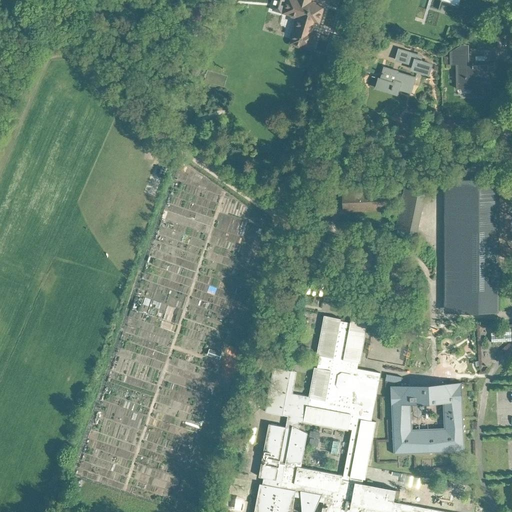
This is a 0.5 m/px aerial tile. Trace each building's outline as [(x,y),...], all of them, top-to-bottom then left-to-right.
[(286,0),(283,12),(290,14),(290,16),(295,17),(297,16),(298,17),(294,30),(292,31),(290,39),(291,41),(290,43),(292,43),(294,45),(300,47),(302,46),(311,49),(316,32),(312,31),(314,22),(318,23),(323,7),(315,4),(316,3),(310,1),(310,0),(286,0)] [(440,0),(438,9),(439,9),(441,0),(452,0),(458,2),(458,0),(440,0)] [(429,74),(432,62),(421,59),(422,55),(399,48),(395,59),(413,64),(411,69),(429,74)] [(465,66),(465,48),(456,48),(450,52),(450,64),(456,64),(456,87),(472,87),(472,92),(482,92),(482,80),(488,80),(488,65),(465,66)] [(416,76),(398,71),(398,70),(384,66),(383,72),(382,72),(382,73),(383,74),(382,78),(379,77),(376,87),(398,94),(399,88),(412,91),(416,76)] [(497,178),(444,178),(444,312),(497,312),(497,178)] [(343,211),(387,208),(386,188),(342,191),(343,211)] [(404,188),(395,228),(417,233),(425,192),(404,188)] [(303,293),(322,297),(324,285),(305,281),(303,293)] [(269,423),(259,476),(264,477),(262,484),(260,483),(254,511),(291,511),(295,495),(301,497),(302,511),(313,511),(320,500),(323,501),(321,511),(447,511),(445,511),(393,501),(394,498),(396,490),(362,483),(363,478),(365,479),(376,421),(371,420),(375,400),(377,400),(381,380),(379,380),(380,372),(357,368),(358,362),(359,362),(366,323),(351,320),(350,322),(340,320),(340,318),(325,315),(317,355),(320,355),(317,368),(315,367),(310,396),(293,393),(297,371),(274,366),(265,411),(288,416),(286,427),(269,423)] [(491,343),(511,342),(510,329),(490,330),(491,343)] [(219,358),(221,353),(209,348),(207,354),(219,358)] [(390,385),(393,453),(464,450),(461,382),(402,384),(390,385)] [(416,476),(407,473),(405,482),(413,484),(416,476)]
